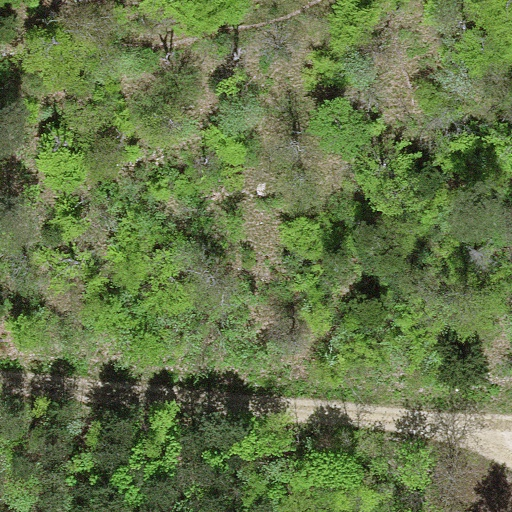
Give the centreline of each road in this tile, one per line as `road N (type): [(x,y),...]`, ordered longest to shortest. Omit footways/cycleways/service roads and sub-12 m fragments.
road 1 (track): [(511,422),(0,377)]
road 2 (track): [(402,414),(511,463)]
